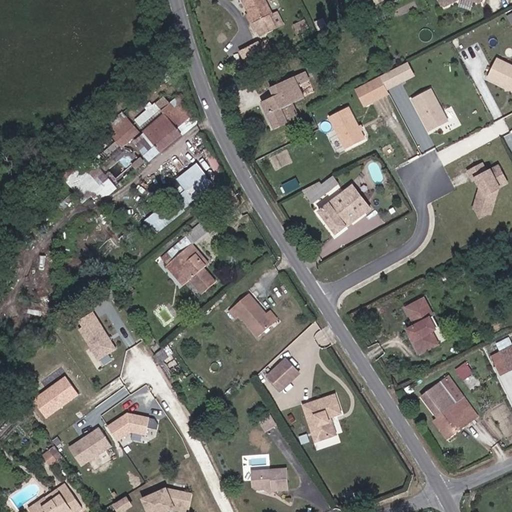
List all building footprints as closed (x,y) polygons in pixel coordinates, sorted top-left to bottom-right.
[(272,14),(264,0),(243,0),(244,0),(243,1),(249,14),(258,31),(261,37),(279,28),(272,14)] [(284,26),(277,12),(272,14),(279,28),(284,26)] [(258,31),(249,14),(247,15),(255,32),(258,31)] [(308,28),(304,20),(294,25),(298,34),(308,28)] [(325,30),(321,20),(315,23),(320,33),(325,30)] [(245,64),(271,51),(266,40),(240,53),(245,64)] [(507,83),(506,89),(511,89),(511,61),(492,60),(491,82),(507,83)] [(388,88),(417,76),(411,62),(355,85),(364,106),(391,95),(388,88)] [(299,118),(292,103),(304,97),(298,87),(309,81),(305,73),(271,89),(275,97),(262,104),(274,129),(299,118)] [(411,97),(429,131),(451,120),(434,86),(411,97)] [(182,134),(177,129),(193,115),(183,102),(176,108),(171,103),(162,110),(155,104),(142,118),(140,126),(161,151),(182,134)] [(338,136),(331,139),(337,152),(368,139),(352,104),(329,114),(338,136)] [(183,135),(196,123),(197,119),(193,115),(177,129),(182,134),(183,135)] [(138,132),(126,118),(110,132),(117,141),(100,154),(103,159),(138,132)] [(216,187),(197,162),(177,178),(185,188),(146,219),(157,233),(216,187)] [(507,169),(485,164),(484,167),(481,166),(470,211),(493,216),(501,184),(503,185),(507,169)] [(68,180),(77,172),(72,166),(62,174),(68,180)] [(313,204),(336,186),(338,185),(332,177),(307,197),(313,204)] [(337,235),(370,209),(352,185),(342,194),(319,212),(337,235)] [(210,263),(188,237),(162,258),(168,265),(167,266),(183,286),(190,281),(201,294),(218,281),(206,266),(210,263)] [(271,310),(266,314),(249,295),(230,311),(236,319),(240,316),(258,336),(278,319),(271,310)] [(432,332),(436,330),(430,318),(433,316),(424,299),(406,308),(415,326),(408,330),(418,349),(436,340),(432,332)] [(76,321),(99,360),(119,348),(95,309),(76,321)] [(511,346),(511,342),(510,338),(497,344),(501,352),(511,346)] [(420,354),(438,345),(436,340),(418,349),(420,354)] [(164,361),(174,354),(168,345),(154,356),(169,381),(175,377),(164,361)] [(511,346),(501,352),(510,371),(511,369),(511,346)] [(510,371),(501,352),(491,357),(501,375),(510,371)] [(281,391),(299,374),(286,359),(267,376),(281,391)] [(462,378),(474,372),(468,361),(456,367),(462,378)] [(33,399),(48,418),(81,393),(66,374),(33,399)] [(464,398),(448,376),(441,381),(457,403),(464,398)] [(478,418),(464,398),(457,403),(441,381),(422,395),(438,417),(452,437),(478,418)] [(330,418),(341,414),(334,395),(304,406),(316,442),(334,436),(328,418),(330,418)] [(287,406),(283,399),(277,402),(282,409),(287,406)] [(109,435),(123,439),(125,430),(145,436),(150,418),(116,409),(109,435)] [(276,426),(268,413),(257,419),(266,433),(276,426)] [(158,429),(159,418),(150,417),(149,428),(158,429)] [(452,437),(438,417),(434,420),(448,440),(452,437)] [(69,446),(83,466),(114,445),(100,425),(69,446)] [(61,458),(54,447),(46,453),(53,464),(61,458)] [(289,489),(288,468),(254,470),(255,487),(273,486),(273,490),(289,489)] [(49,502),(68,489),(65,484),(46,498),(49,502)] [(188,510),(190,491),(166,488),(146,498),(152,511),(164,511),(174,509),(188,510)] [(68,511),(71,510),(71,511),(77,511),(82,509),(68,489),(49,502),(46,498),(45,497),(28,508),(31,511),(68,511)] [(128,495),(113,503),(118,511),(122,511),(134,505),(128,495)]
